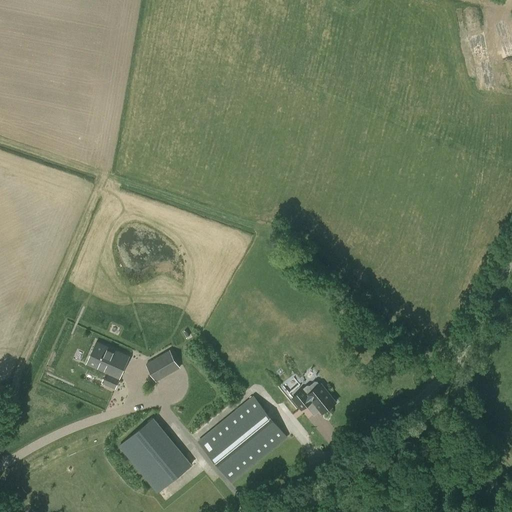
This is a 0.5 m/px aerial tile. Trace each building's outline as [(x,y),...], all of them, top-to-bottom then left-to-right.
[(101,383),(115,389),(129,356),(96,341),(86,364),(106,373),(101,383)] [(146,364),(156,380),(180,366),(170,350),(146,364)] [(300,410),(312,400),(322,413),(336,403),(321,384),(320,385),(317,381),(315,381),(310,385),(310,388),(312,391),(307,395),(302,389),(291,398),(300,410)] [(254,396),(198,441),(232,482),(287,437),(254,396)] [(119,446),(157,493),(193,465),(153,417),(119,446)]
